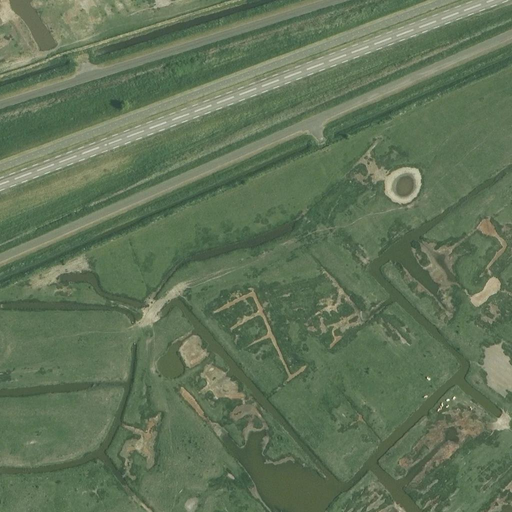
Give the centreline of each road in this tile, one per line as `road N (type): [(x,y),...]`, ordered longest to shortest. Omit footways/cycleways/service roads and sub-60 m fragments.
road 1 (unclassified): [(0,264),(511,39)]
road 2 (secondary): [(0,185),(494,0)]
road 3 (unclassified): [(352,0),(0,111)]
